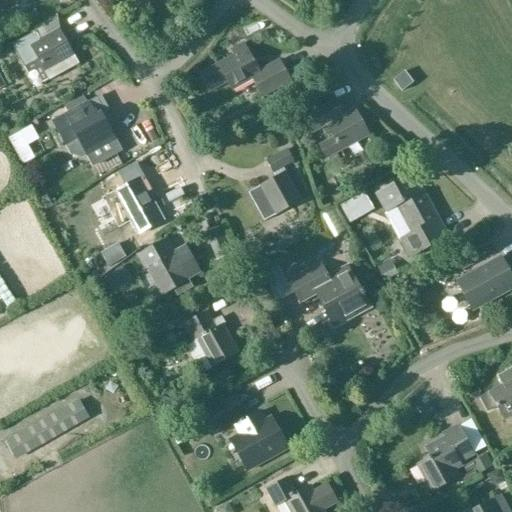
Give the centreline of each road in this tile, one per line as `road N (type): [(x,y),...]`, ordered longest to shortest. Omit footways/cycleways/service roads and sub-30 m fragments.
road 1 (residential): [(511,221),(328,50)]
road 2 (residential): [(334,450),(407,377),(511,334)]
